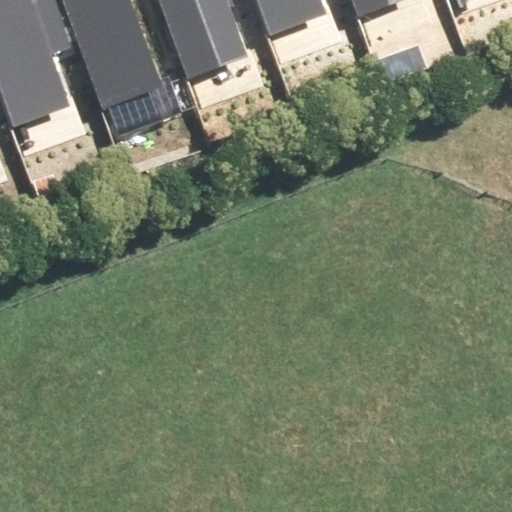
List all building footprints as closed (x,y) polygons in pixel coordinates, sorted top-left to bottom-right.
[(0,0),(0,92),(12,127),(72,106),(54,53),(68,48),(51,0),(0,0)] [(61,0),(104,111),(165,89),(130,0),(61,0)] [(160,0),(192,82),(252,59),(229,0),(160,0)] [(256,0),(270,37),(330,17),(324,0),(256,0)] [(352,0),(359,17),(404,0),(352,0)]
